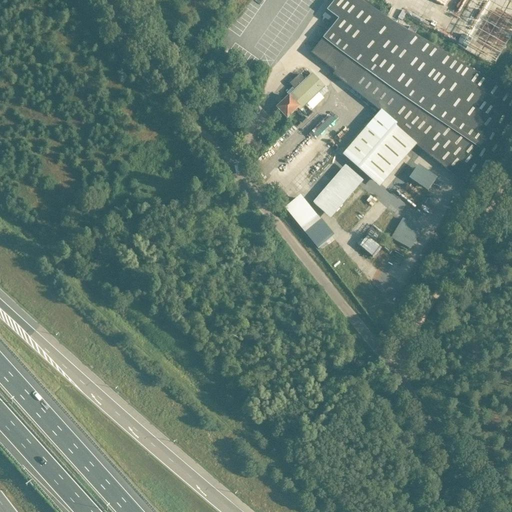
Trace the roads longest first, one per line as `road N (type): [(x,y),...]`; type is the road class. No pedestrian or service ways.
road 1 (unclassified): [(486,511),(416,399),(103,0)]
road 2 (motorway): [(235,511),(0,302)]
road 3 (motorway): [(128,511),(0,371)]
road 4 (track): [(422,307),(511,161)]
road 5 (motorway): [(0,411),(88,511)]
